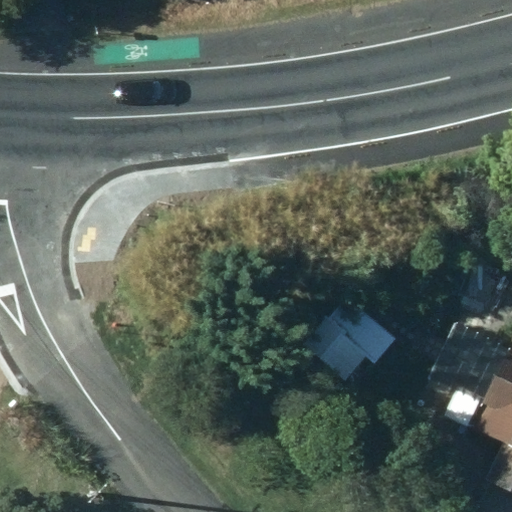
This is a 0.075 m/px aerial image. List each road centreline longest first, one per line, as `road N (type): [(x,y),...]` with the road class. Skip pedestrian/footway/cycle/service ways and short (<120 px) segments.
road 1 (secondary): [(511,61),(239,111),(0,122)]
road 2 (residential): [(0,156),(32,303),(84,393),(185,511)]
